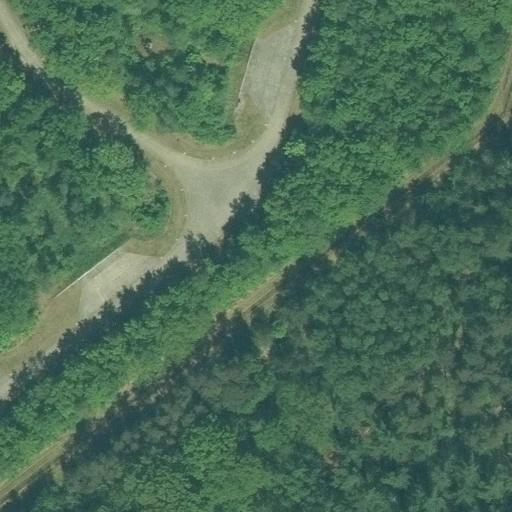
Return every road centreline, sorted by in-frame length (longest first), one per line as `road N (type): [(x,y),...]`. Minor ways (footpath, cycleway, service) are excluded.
road 1 (track): [(511,120),(265,315),(273,401)]
road 2 (track): [(273,401),(288,422),(406,428),(511,451)]
road 3 (track): [(67,511),(180,442),(273,401)]
road 4 (track): [(370,511),(288,422)]
